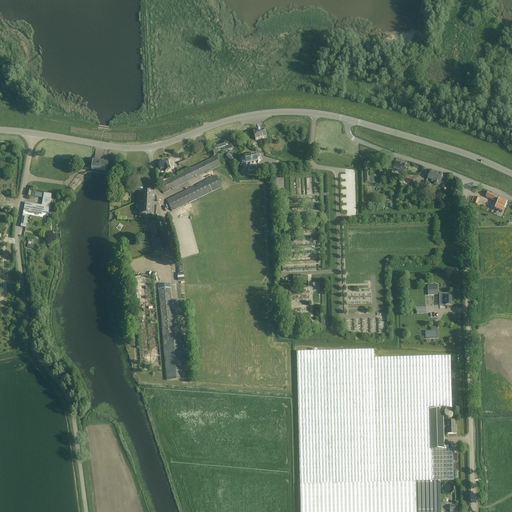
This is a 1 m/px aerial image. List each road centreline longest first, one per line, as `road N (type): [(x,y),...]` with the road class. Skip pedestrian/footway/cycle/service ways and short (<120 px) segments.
road 1 (unclassified): [(85,511),(74,419),(33,349),(16,246),(33,133)]
road 2 (unclassified): [(472,511),(469,180)]
road 3 (tertiary): [(33,133),(134,148),(260,113),(349,119)]
road 4 (tertiary): [(511,174),(349,119)]
road 5 (unclassified): [(469,180),(351,138),(349,119)]
